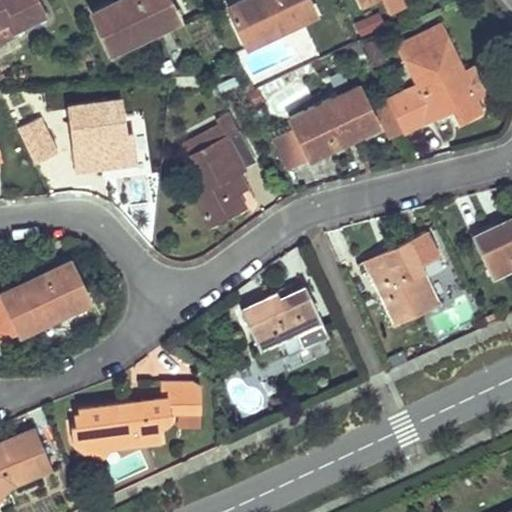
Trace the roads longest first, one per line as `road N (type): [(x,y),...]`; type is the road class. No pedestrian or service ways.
road 1 (residential): [(164,306),(301,211),(511,154)]
road 2 (tertiary): [(217,511),(511,378)]
road 3 (residential): [(0,217),(66,212),(101,225),(164,306)]
road 4 (residential): [(0,399),(91,363),(164,306)]
